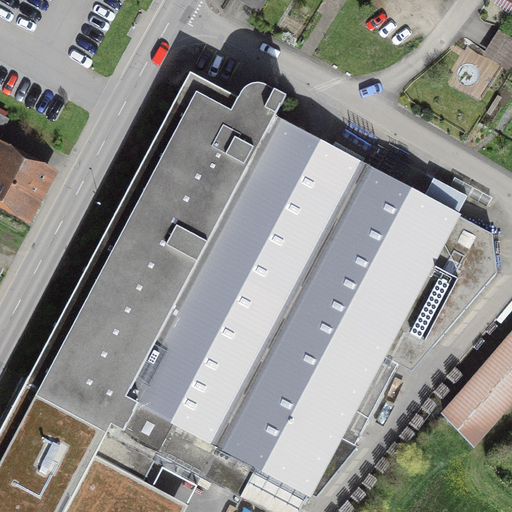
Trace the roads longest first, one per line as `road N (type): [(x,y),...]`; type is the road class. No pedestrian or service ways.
road 1 (residential): [(178,6),(361,99),(511,190)]
road 2 (secondary): [(178,6),(0,337)]
